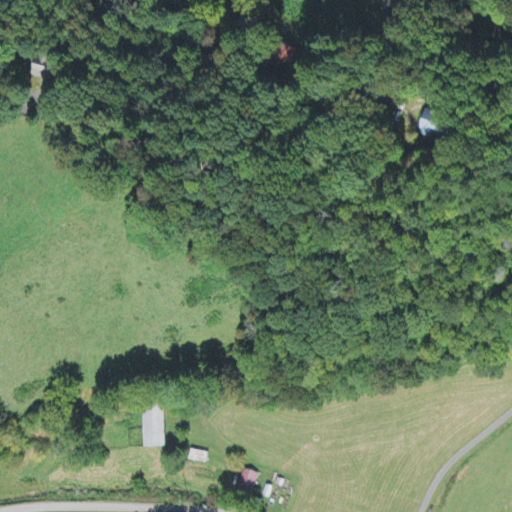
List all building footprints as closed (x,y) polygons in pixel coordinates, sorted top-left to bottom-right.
[(34,78),(53,83),(58,62),(39,57),(34,78)] [(440,141),(447,118),(426,112),(419,136),(440,141)] [(167,410),(143,411),(145,450),(168,449),(167,410)] [(190,462),(207,465),(209,454),(192,451),(190,462)] [(260,475),(244,470),(238,494),(253,499),(260,475)]
